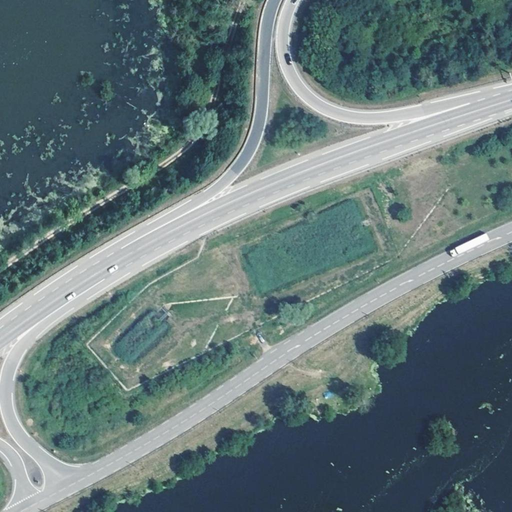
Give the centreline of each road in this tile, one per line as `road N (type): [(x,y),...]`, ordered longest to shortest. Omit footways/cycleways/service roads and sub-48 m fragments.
road 1 (tertiary): [(511,232),(370,302),(72,485)]
road 2 (track): [(74,511),(236,414),(352,361),(453,282),(511,262)]
road 3 (primary): [(109,267),(229,204),(490,106)]
road 4 (track): [(245,0),(209,120),(192,142),(0,270)]
road 5 (primary): [(276,0),(253,144),(235,171),(109,267)]
road 6 (primary): [(490,106),(358,122),(315,107),(284,58),(281,37),(293,0)]
road 7 (primary): [(72,485),(15,429),(8,372),(37,333),(109,267)]
road 8 (primary): [(0,341),(109,267)]
